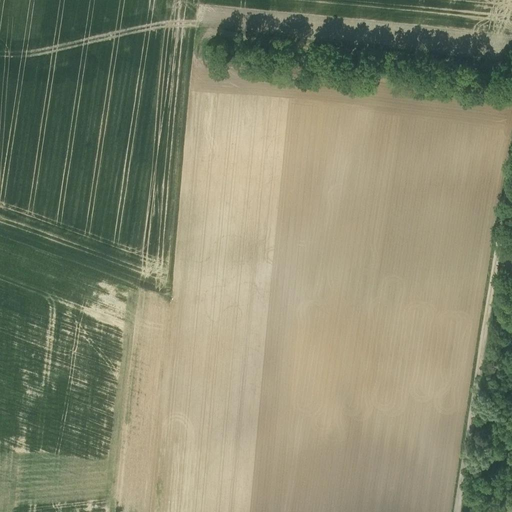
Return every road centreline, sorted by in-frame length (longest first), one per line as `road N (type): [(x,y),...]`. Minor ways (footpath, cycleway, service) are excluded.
road 1 (track): [(207,35),(511,75)]
road 2 (track): [(458,511),(504,212)]
